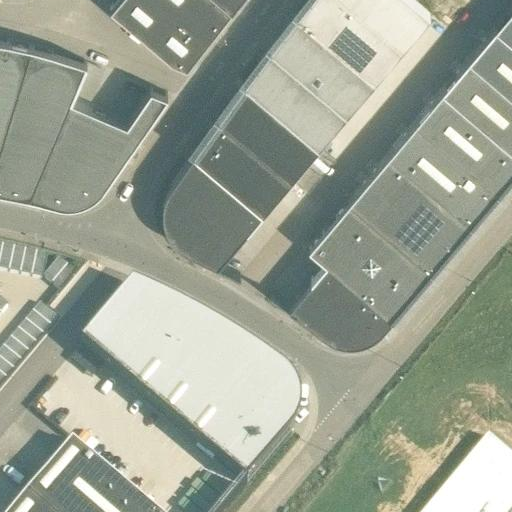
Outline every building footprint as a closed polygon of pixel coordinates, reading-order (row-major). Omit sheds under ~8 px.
[(188,65),(208,38),(162,0),(116,0),(110,7),(172,59),(188,65)] [(220,0),(162,0),(208,38),(231,8),(220,0)] [(220,0),(231,8),(237,0),(220,0)] [(392,95),(420,62),(346,0),(308,0),(297,14),(392,95)] [(346,0),(420,62),(448,29),(413,0),(346,0)] [(413,0),(448,29),(472,0),(413,0)] [(364,128),(392,95),(297,14),(270,49),(364,128)] [(511,40),(495,26),(468,58),(511,95),(511,40)] [(0,145),(30,44),(6,39),(0,38),(0,145)] [(84,61),(52,50),(30,44),(0,145),(0,188),(19,193),(27,194),(84,61)] [(363,128),(364,128),(270,49),(244,83),(319,146),(346,114),(363,128)] [(511,95),(468,58),(441,90),(511,149),(511,95)] [(71,98),(87,62),(84,61),(27,194),(34,196),(59,202),(64,203),(68,203),(71,203),(76,202),(79,202),(81,201),(86,199),(88,198),(91,197),(94,194),(96,193),(99,190),(101,188),(103,186),(106,181),(121,159),(167,93),(151,87),(127,121),(71,98)] [(244,83),(218,118),(291,179),(319,146),(244,83)] [(511,149),(441,90),(415,121),(498,191),(511,174),(511,149)] [(291,179),(218,118),(193,153),(262,212),(263,212),(291,179)] [(415,121),(388,153),(471,223),(498,191),(415,121)] [(262,212),(193,153),(170,186),(168,188),(167,191),(166,192),(165,195),(164,198),(163,202),(163,205),(162,210),(162,214),(163,217),(163,220),(164,223),(165,224),(166,227),(167,230),(168,233),(171,236),(173,239),(175,241),(178,244),(182,247),(184,249),(187,250),(217,264),(262,212)] [(471,223),(388,153),(349,200),(366,214),(431,270),(471,223)] [(349,200),(309,247),(326,261),(391,317),(431,270),(366,214),(349,200)] [(0,262),(0,272),(9,275),(15,250),(3,248),(0,262)] [(9,275),(20,277),(26,253),(15,250),(9,275)] [(20,277),(32,279),(37,255),(26,253),(20,277)] [(32,279),(43,282),(48,258),(37,255),(32,279)] [(44,280),(52,287),(68,269),(60,261),(44,280)] [(326,261),(289,305),(288,306),(323,333),(326,335),(330,337),(333,339),(335,340),(339,341),(342,341),(345,342),(351,342),(354,342),(357,341),(360,341),(363,340),(367,338),(370,337),(373,336),(375,334),(377,332),(380,330),(383,327),(391,317),(326,261)] [(52,287),(62,295),(78,276),(68,269),(52,287)] [(186,312),(167,302),(147,293),(133,287),(81,348),(247,488),(294,432),(296,428),(297,425),(299,420),(299,417),(300,414),(300,411),(300,407),(300,404),(300,403),(299,400),(298,395),(297,392),(296,389),(295,386),(292,382),(291,381),(288,377),(286,375),(284,373),(282,371),(261,357),(243,345),(224,333),(205,322),(186,312)] [(0,300),(0,315),(2,317),(9,308),(0,300)] [(54,330),(61,321),(42,305),(35,314),(54,330)] [(46,338),(54,330),(35,314),(27,322),(46,338)] [(39,347),(46,338),(27,322),(20,331),(39,347)] [(31,356),(39,347),(20,331),(12,340),(31,356)] [(24,365),(31,356),(12,340),(5,349),(24,365)] [(0,359),(17,373),(24,365),(5,349),(0,354),(0,359)] [(0,374),(9,382),(17,373),(0,359),(0,374)] [(0,389),(2,391),(9,382),(0,374),(0,389)] [(426,511),(511,511),(511,456),(490,437),(426,511)] [(43,511),(150,511),(72,445),(27,498),(43,511)] [(15,511),(43,511),(27,498),(15,511)]
